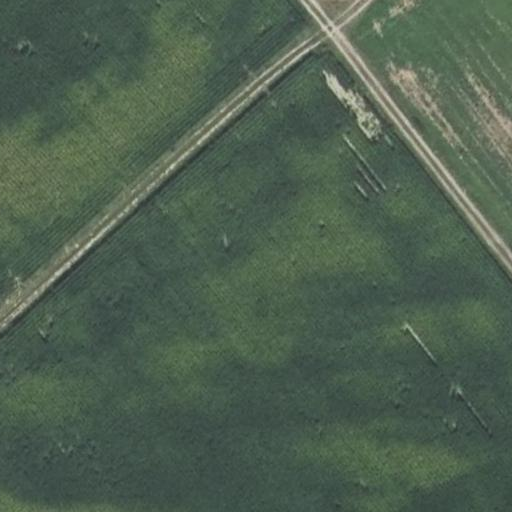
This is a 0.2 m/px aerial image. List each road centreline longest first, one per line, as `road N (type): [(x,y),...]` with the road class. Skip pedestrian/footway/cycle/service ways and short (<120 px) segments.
road 1 (track): [(0,323),(328,27)]
road 2 (track): [(511,259),(306,0)]
